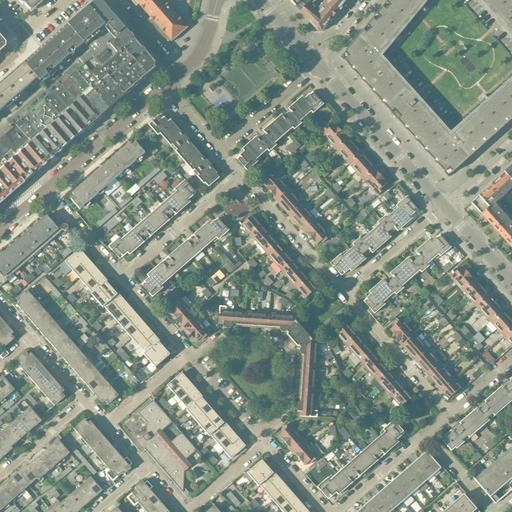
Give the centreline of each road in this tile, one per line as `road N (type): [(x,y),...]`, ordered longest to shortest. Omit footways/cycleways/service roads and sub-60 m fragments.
road 1 (residential): [(259,436),(285,408),(286,346),(223,339),(192,359)]
road 2 (residential): [(445,208),(314,63)]
road 3 (residential): [(43,191),(165,85)]
road 4 (residential): [(346,293),(448,414)]
road 5 (residential): [(240,176),(346,293)]
road 6 (residential): [(240,176),(120,278)]
road 7 (residential): [(346,293),(445,208)]
road 8 (residential): [(314,63),(219,149)]
